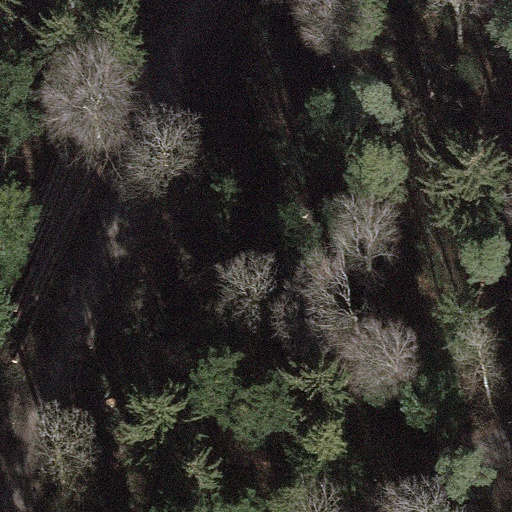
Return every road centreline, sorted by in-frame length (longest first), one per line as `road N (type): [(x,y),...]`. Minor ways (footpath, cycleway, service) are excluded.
road 1 (track): [(0,461),(176,0)]
road 2 (track): [(401,511),(511,443)]
